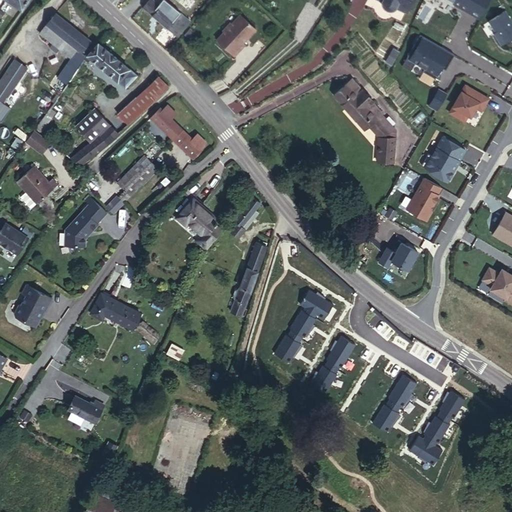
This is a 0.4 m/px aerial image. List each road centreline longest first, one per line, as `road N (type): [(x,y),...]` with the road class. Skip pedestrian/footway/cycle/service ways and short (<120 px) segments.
road 1 (residential): [(231,141),(168,190),(48,353)]
road 2 (residential): [(415,327),(434,288),(437,258),(511,133)]
road 3 (tertiary): [(364,287),(316,247),(231,141)]
road 4 (tertiary): [(231,141),(97,0)]
road 5 (unknown): [(208,110),(290,44),(321,0)]
road 6 (residential): [(364,287),(350,324),(434,379)]
